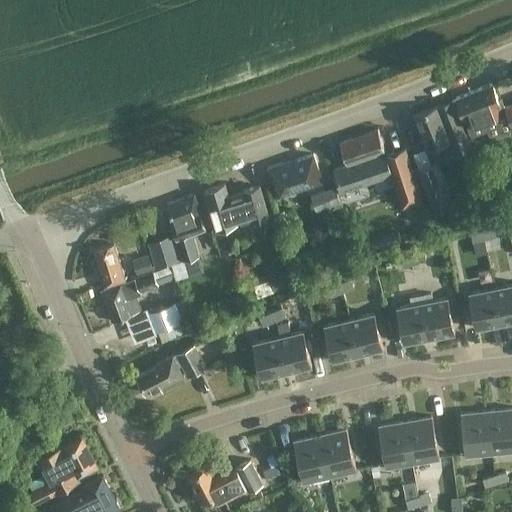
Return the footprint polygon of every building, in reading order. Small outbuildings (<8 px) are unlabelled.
[(491,82),(455,96),(470,135),(486,129),(482,119),(502,111),(491,82)] [(451,99),(413,114),(427,148),(431,160),(454,151),(456,156),(471,150),(451,99)] [(511,100),(503,104),(511,125),(511,124),(511,100)] [(332,167),(340,190),(389,173),(400,205),(422,198),(405,147),(385,153),(376,127),(339,141),(346,162),(332,167)] [(321,178),(311,153),(281,164),(280,161),(265,166),(271,182),(274,181),(279,194),(321,178)] [(453,199),(437,159),(416,167),(432,207),(453,199)] [(243,191),(228,195),(224,183),(203,189),(215,227),(251,216),(251,218),(267,214),(258,184),(243,189),(243,191)] [(326,207),(329,214),(343,210),(334,185),(310,194),(315,210),(326,207)] [(204,226),(192,192),(167,201),(173,220),(170,221),(183,258),(197,253),(189,232),(204,226)] [(511,221),(498,224),(503,248),(511,246),(511,221)] [(493,225),(482,228),(483,236),(495,233),(493,225)] [(482,228),(470,231),(472,239),(483,236),(482,228)] [(179,258),(171,233),(146,240),(154,265),(179,258)] [(124,278),(113,243),(93,250),(104,284),(124,278)] [(421,249),(411,253),(413,260),(424,256),(421,249)] [(132,258),(137,273),(152,268),(147,253),(132,258)] [(411,253),(400,257),(403,265),(413,260),(411,253)] [(169,264),(160,267),(165,280),(174,276),(169,264)] [(270,277),(274,288),(300,280),(296,268),(270,277)] [(152,270),(100,291),(112,320),(139,309),(134,295),(141,293),(140,290),(157,283),(152,270)] [(349,277),(338,281),(341,289),(351,285),(349,277)] [(338,281),(327,285),(330,293),(341,289),(338,281)] [(511,285),(494,289),(501,324),(511,322),(511,285)] [(475,329),(501,324),(494,289),(469,294),(475,329)] [(146,312),(153,330),(156,329),(191,316),(184,297),(146,312)] [(422,302),(428,337),(454,333),(447,297),(422,302)] [(402,342),(428,337),(422,302),(396,307),(402,342)] [(281,306),(270,310),(273,317),(284,313),(281,306)] [(270,310),(259,314),(262,322),(273,317),(270,310)] [(357,352),(382,346),(374,311),(349,318),(357,352)] [(191,316),(156,329),(162,341),(196,327),(191,316)] [(323,324),(332,358),(357,352),(349,318),(323,324)] [(277,335),(285,370),(311,363),(303,329),(277,335)] [(285,370),(277,335),(252,341),(260,376),(285,370)] [(181,363),(187,375),(205,366),(193,344),(154,364),(155,365),(136,374),(145,391),(164,382),(166,386),(184,377),(178,365),(181,363)] [(11,351),(0,352),(0,376),(11,375),(9,359),(12,358),(11,351)] [(511,406),(487,409),(491,451),(511,449),(511,406)] [(487,409),(460,412),(464,454),(491,451),(487,409)] [(431,415),(404,419),(411,461),(439,457),(431,415)] [(404,419),(378,424),(385,466),(411,461),(404,419)] [(346,427),(319,433),(329,475),(356,469),(346,427)] [(319,433),(293,440),(303,481),(329,475),(319,433)] [(27,493),(33,504),(79,480),(77,475),(97,464),(81,435),(37,458),(49,481),(27,493)] [(247,488),(248,489),(261,483),(249,459),(214,477),(208,464),(187,474),(201,502),(213,496),(216,503),(247,488)] [(505,470),(493,474),(496,481),(507,478),(505,470)] [(104,511),(118,504),(101,474),(83,485),(84,487),(56,503),(60,511),(104,511)] [(496,481),(493,474),(482,477),(485,485),(496,481)] [(427,491),(416,495),(418,502),(429,499),(427,491)] [(418,502),(416,495),(405,498),(407,506),(418,502)] [(453,511),(462,511),(461,495),(450,496),(450,511),(453,511)]
